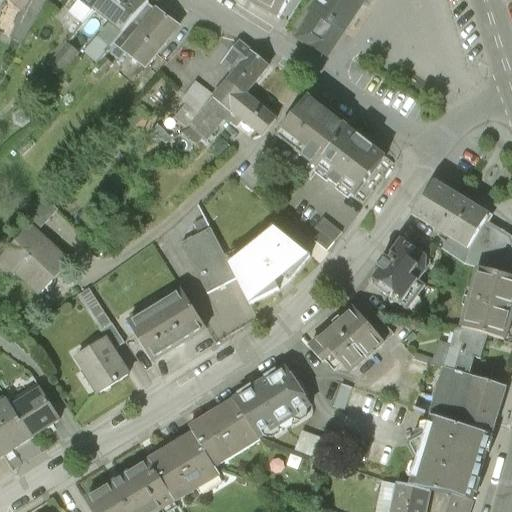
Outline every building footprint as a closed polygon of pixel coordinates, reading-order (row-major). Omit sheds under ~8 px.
[(38,0),(5,0),(24,16),(38,0)] [(105,0),(78,0),(94,13),(95,12),(105,0)] [(150,4),(144,0),(105,0),(95,12),(124,34),(131,25),(150,4)] [(290,0),(254,0),(253,5),(281,19),(289,2),(290,2),(290,0)] [(321,0),(313,14),(314,15),(342,33),(343,34),(365,0),(321,0)] [(179,27),(158,10),(140,32),(124,53),(145,70),(179,27)] [(342,33),(314,15),(298,40),(326,58),(334,46),(342,33)] [(119,39),(115,45),(124,53),(140,32),(131,25),(124,34),(119,39)] [(108,30),(90,52),(101,61),(115,45),(119,39),(108,30)] [(252,53),(240,43),(221,65),(233,75),(252,53)] [(269,68),(252,53),(233,75),(225,85),(242,99),(245,95),(269,68)] [(277,121),(245,95),(242,99),(225,85),(213,98),(231,113),(232,112),(242,120),(263,137),(277,121)] [(231,113),(213,98),(194,125),(200,130),(205,124),(215,132),(225,121),(234,129),(242,120),(232,112),(231,113)] [(348,129),(308,98),(270,148),(309,178),(318,167),(348,129)] [(386,159),(348,129),(318,167),(332,179),(330,180),(339,187),(340,185),(355,197),(386,159)] [(473,205),(436,182),(413,217),(450,241),(473,205)] [(247,188),(209,225),(229,264),(253,251),(255,255),(259,251),(256,248),(274,227),(275,228),(283,217),(247,188)] [(511,250),(508,240),(484,225),(491,216),(473,205),(450,241),(443,253),(465,264),(480,269),(506,276),(511,253),(511,250)] [(324,218),(307,236),(326,251),(341,234),(324,218)] [(70,264),(33,226),(3,256),(40,293),(70,264)] [(256,248),(259,251),(255,255),(253,251),(229,264),(250,306),(279,291),(274,281),(281,276),(289,283),(311,257),(275,228),(274,227),(256,248)] [(237,280),(211,230),(183,244),(184,246),(185,245),(192,258),(201,253),(207,266),(198,270),(209,292),(207,293),(208,295),(237,280)] [(425,258),(401,240),(387,260),(385,259),(382,261),(379,265),(378,268),(380,269),(368,284),(388,299),(390,306),(397,305),(406,312),(424,287),(418,282),(425,273),(421,270),(420,264),(425,258)] [(511,278),(506,276),(480,269),(464,330),(488,337),(504,342),(511,315),(511,278)] [(183,291),(145,315),(142,310),(130,318),(133,323),(130,325),(155,364),(208,330),(183,291)] [(394,336),(364,301),(354,310),(384,344),(394,336)] [(354,310),(309,350),(321,364),(331,356),(347,373),(365,358),(366,359),(384,344),(354,310)] [(464,330),(459,329),(453,348),(440,345),(434,366),(446,369),(445,371),(470,379),(470,378),(476,359),(481,361),(488,337),(464,330)] [(106,338),(79,356),(87,369),(89,368),(103,390),(101,391),(102,393),(130,376),(129,374),(127,375),(122,366),(123,365),(115,351),(114,351),(106,338)] [(285,367),(277,373),(276,371),(265,378),(266,380),(252,389),(251,387),(238,395),(240,397),(234,401),(258,438),(270,430),(272,433),(280,428),(281,429),(286,430),(291,427),(292,421),(292,420),(298,416),(295,413),(308,404),(305,399),(306,394),(301,384),(295,383),(285,367)] [(507,389),(470,378),(470,379),(445,371),(431,416),(492,438),(507,389)] [(351,389),(340,385),(332,407),(344,412),(351,389)] [(42,391),(13,409),(32,440),(61,421),(42,391)] [(234,401),(190,429),(193,433),(194,436),(217,470),(261,442),(258,438),(234,401)] [(0,407),(0,460),(32,440),(13,409),(8,402),(0,407)] [(492,438),(431,416),(426,434),(410,441),(409,445),(417,462),(409,487),(431,492),(454,496),(472,502),(492,438)] [(322,440),(303,433),(296,452),(315,459),(322,440)] [(194,436),(150,463),(175,504),(221,477),(217,470),(194,436)] [(334,441),(323,437),(322,440),(315,459),(327,463),(334,441)] [(162,511),(175,504),(150,463),(86,504),(91,511),(162,511)] [(425,511),(430,493),(398,485),(392,511),(425,511)] [(469,511),(472,502),(454,496),(449,511),(469,511)]
